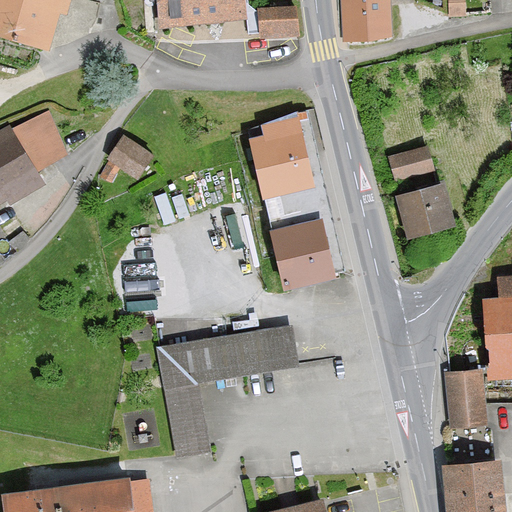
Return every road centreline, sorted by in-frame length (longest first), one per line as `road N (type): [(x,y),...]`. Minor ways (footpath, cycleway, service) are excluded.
road 1 (residential): [(326,69),(243,83),(155,74),(83,190),(42,243),(0,277)]
road 2 (secondary): [(391,334),(326,69)]
road 3 (residential): [(511,21),(326,69)]
road 4 (secondary): [(431,511),(391,334)]
road 5 (tertiary): [(391,334),(446,291),(511,210)]
